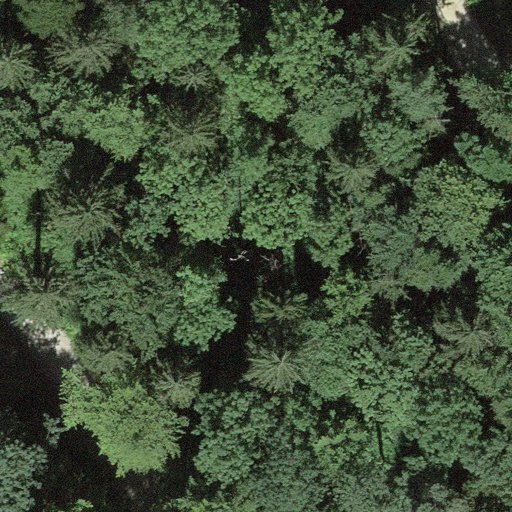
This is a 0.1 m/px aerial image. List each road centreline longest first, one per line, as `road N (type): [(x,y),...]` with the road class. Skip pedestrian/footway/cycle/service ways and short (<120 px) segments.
road 1 (track): [(0,284),(163,511)]
road 2 (track): [(444,0),(511,126)]
